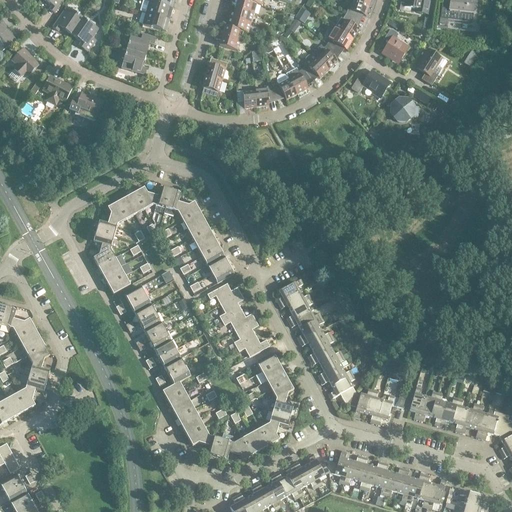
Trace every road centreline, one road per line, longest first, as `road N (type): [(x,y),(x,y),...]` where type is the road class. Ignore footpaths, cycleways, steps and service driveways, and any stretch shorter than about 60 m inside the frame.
road 1 (residential): [(148,168),(174,169),(212,187),(333,431)]
road 2 (residential): [(382,0),(338,81),(298,105),(267,117),(221,119),(181,108)]
road 3 (residential): [(9,263),(64,357),(48,414),(16,431)]
road 4 (residential): [(333,431),(481,472),(509,511)]
road 5 (residential): [(156,99),(58,57),(9,0)]
road 6 (residential): [(9,263),(66,210),(148,168)]
road 7 (residential): [(333,431),(239,482),(198,479)]
